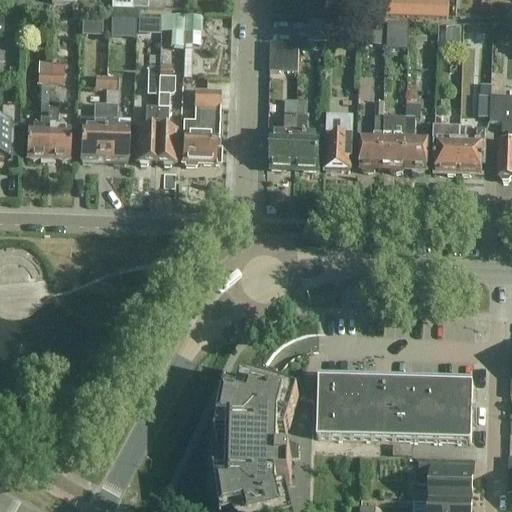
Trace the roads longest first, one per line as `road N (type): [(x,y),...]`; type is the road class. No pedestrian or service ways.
road 1 (residential): [(243,228),(0,219)]
road 2 (residential): [(491,511),(498,273)]
road 3 (residential): [(243,228),(251,0)]
road 4 (tertiary): [(99,511),(199,333)]
road 5 (tertiary): [(498,273),(345,268)]
